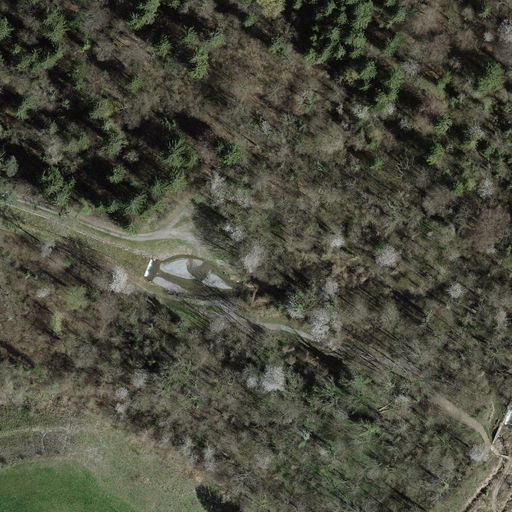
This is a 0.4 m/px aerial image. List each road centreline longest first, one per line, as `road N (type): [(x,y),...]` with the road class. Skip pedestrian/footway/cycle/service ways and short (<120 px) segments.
road 1 (track): [(0,225),(155,296),(228,305)]
road 2 (track): [(178,219),(160,236),(129,236),(0,193)]
